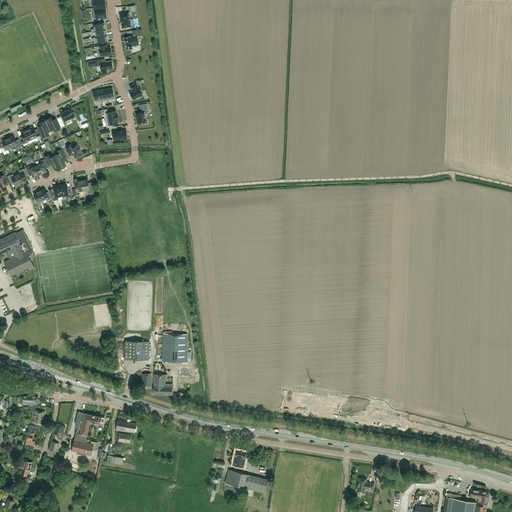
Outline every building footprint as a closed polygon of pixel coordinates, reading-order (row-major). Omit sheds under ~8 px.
[(91,0),(92,9),(105,8),(104,0),(91,0)] [(106,17),(105,8),(92,9),(93,19),(106,17)] [(128,13),(120,15),(122,28),(131,26),(128,13)] [(91,29),(91,31),(105,29),(104,22),(93,24),(94,29),(91,29)] [(105,29),(91,31),(92,33),(95,33),(95,37),(106,35),(105,29)] [(139,44),(137,36),(142,35),(141,29),(133,30),(134,36),(130,37),(130,36),(124,38),(126,50),(132,49),(132,46),(139,44)] [(106,35),(95,37),(92,38),(93,40),(96,39),(96,44),(107,42),(106,35)] [(98,49),(100,56),(111,54),(110,47),(104,48),(104,45),(96,46),(96,50),(98,49)] [(101,71),(102,73),(107,72),(106,70),(113,69),(112,60),(99,63),(99,59),(87,61),(88,67),(98,66),(98,65),(100,65),(101,71)] [(129,92),(133,100),(143,95),(139,88),(138,88),(136,83),(129,86),(131,89),(132,89),(133,91),(129,92)] [(106,89),(108,100),(115,99),(112,88),(106,89)] [(99,90),(101,101),(108,100),(106,89),(99,90)] [(95,103),(101,101),(99,90),(93,91),(95,103)] [(144,113),(148,112),(147,103),(138,105),(140,112),(136,113),(137,119),(138,119),(139,123),(147,121),(145,121),(144,113)] [(71,108),(61,113),(60,113),(61,116),(57,118),(61,127),(66,125),(64,121),(70,118),(71,119),(75,117),(74,116),(75,116),(71,108)] [(105,119),(118,116),(117,113),(116,113),(116,110),(110,111),(110,108),(103,110),(105,119)] [(118,120),(118,116),(105,119),(107,128),(109,127),(113,127),(112,124),(118,123),(118,120)] [(55,119),(52,120),(51,117),(45,120),(50,130),(53,129),(54,132),(60,129),(55,119)] [(39,123),(41,126),(38,127),(43,137),(48,134),(47,132),(50,130),(45,120),(44,121),(44,119),(41,121),(41,122),(39,123)] [(28,129),(27,130),(31,140),(35,138),(36,140),(41,138),(39,132),(35,133),(32,126),(28,128),(28,129)] [(31,140),(27,130),(25,131),(25,130),(20,132),(24,139),(21,140),(24,146),(29,144),(28,141),(31,140)] [(127,139),(126,130),(113,131),(114,140),(127,139)] [(13,136),(7,138),(11,147),(15,145),(16,149),(22,146),(19,140),(16,142),(13,136)] [(11,147),(7,138),(2,141),(5,147),(1,149),(4,154),(10,152),(8,148),(11,147)] [(69,156),(73,154),(75,158),(82,154),(77,144),(72,147),(71,145),(65,147),(69,156)] [(32,152),(36,151),(33,145),(23,149),(24,151),(28,150),(29,153),(26,155),(28,159),(34,156),(32,152)] [(56,151),(57,154),(54,155),(59,165),(65,162),(64,161),(67,159),(62,149),(56,151)] [(50,154),(49,155),(44,157),(48,166),(51,164),(53,168),(59,165),(54,155),(51,157),(50,154)] [(40,174),(42,173),(46,171),(45,169),(48,167),(44,159),(40,161),(41,163),(36,166),(40,174)] [(40,174),(36,166),(31,168),(30,166),(25,168),(29,176),(32,175),(34,177),(40,174)] [(17,174),(21,183),(27,180),(24,175),(27,174),(24,168),(19,171),(20,173),(17,174)] [(21,183),(17,174),(14,176),(13,174),(7,176),(10,182),(13,181),(15,186),(21,183)] [(8,184),(7,181),(4,175),(0,176),(0,193),(7,190),(5,186),(8,184)] [(81,181),(83,191),(87,190),(87,193),(89,193),(90,195),(94,194),(93,186),(89,187),(87,179),(81,181)] [(83,191),(81,181),(75,182),(76,189),(72,189),(73,195),(79,194),(79,191),(83,191)] [(66,183),(60,185),(62,196),(66,195),(66,198),(72,197),(70,189),(67,189),(66,183)] [(62,196),(60,185),(53,186),(55,192),(49,193),(53,201),(58,200),(58,197),(62,196)] [(44,189),(39,191),(43,200),(45,199),(46,200),(48,201),(51,199),(49,194),(47,195),(44,189)] [(43,200),(39,191),(33,194),(36,200),(35,200),(38,206),(41,204),(41,203),(40,201),(43,200)] [(22,239),(20,235),(19,232),(14,234),(14,233),(0,239),(0,254),(7,251),(11,258),(4,262),(11,276),(33,265),(27,251),(28,251),(26,246),(23,239),(22,239)] [(26,294),(28,301),(35,300),(31,285),(33,284),(33,281),(19,284),(22,295),(26,294)] [(163,334),(162,351),(187,352),(188,334),(163,334)] [(149,342),(125,341),(124,359),(148,360),(149,342)] [(187,352),(162,351),(162,362),(187,362),(187,352)] [(152,374),(143,373),(142,386),(151,386),(152,374)] [(165,386),(165,374),(153,374),(153,394),(165,394),(165,386)] [(38,397),(21,396),(20,404),(37,404),(38,397)] [(33,423),(35,423),(34,425),(29,424),(28,430),(39,431),(39,426),(39,424),(43,425),(45,412),(35,410),(33,423)] [(74,440),(72,449),(71,450),(80,452),(80,454),(83,455),(83,453),(91,455),(92,450),(94,444),(90,443),(85,442),(87,436),(90,423),(92,415),(78,412),(76,417),(75,424),(77,424),(76,428),(77,428),(76,433),(74,440)] [(97,416),(92,415),(90,423),(99,425),(100,422),(103,423),(104,418),(101,417),(97,416)] [(135,432),(136,423),(128,422),(117,420),(116,430),(135,432)] [(56,423),(52,433),(62,436),(65,426),(56,423)] [(119,434),(117,442),(130,443),(131,434),(119,432),(119,433),(118,432),(118,434),(119,434)] [(56,451),(58,444),(51,441),(49,449),(56,451)] [(234,455),(235,455),(232,465),(243,468),(246,458),(247,452),(236,449),(234,455)] [(122,465),(124,457),(108,454),(106,462),(122,465)] [(32,462),(25,461),(22,460),(20,467),(22,468),(21,474),(27,476),(29,470),(30,470),(32,462)] [(268,479),(248,474),(229,469),(225,483),(265,493),(268,479)] [(374,483),(367,482),(367,483),(366,482),(366,479),(358,478),(356,490),(364,492),(365,488),(373,490),(374,483)] [(480,495),(481,490),(471,489),(469,496),(479,498),(478,503),(481,503),(483,496),(480,495)] [(481,503),(478,503),(476,511),(481,511),(483,506),(483,503),(487,504),(489,492),(481,490),(480,495),(483,496),(481,503)] [(8,497),(5,496),(4,500),(7,501),(5,505),(11,508),(13,501),(8,499),(8,497)] [(446,497),(443,511),(464,511),(466,500),(446,497)] [(475,502),(467,501),(466,510),(474,511),(475,502)]
